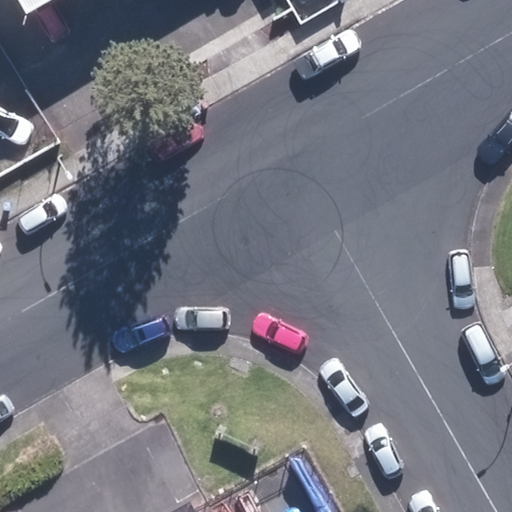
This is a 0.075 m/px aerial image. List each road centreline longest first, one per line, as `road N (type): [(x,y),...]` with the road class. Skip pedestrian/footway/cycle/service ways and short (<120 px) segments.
road 1 (unclassified): [(293,152),(495,511)]
road 2 (unclassified): [(0,305),(293,152)]
road 3 (unclassified): [(293,152),(511,28)]
